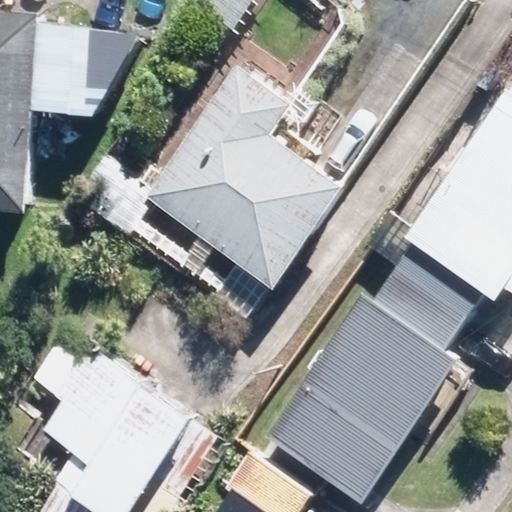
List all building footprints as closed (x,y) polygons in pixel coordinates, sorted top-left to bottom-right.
[(270,0),(205,0),(202,4),(242,36),(270,0)] [(46,19),(0,15),(0,204),(30,207),(46,19)] [(291,106),(247,75),(161,196),(281,280),(345,189),(269,136),(291,106)] [(511,275),(511,100),(417,235),(423,239),(401,270),(469,317),(491,287),(500,293),(511,275)] [(469,317),(401,270),(377,304),(372,301),(277,435),(367,499),(463,362),(446,350),(469,317)] [(129,511),(193,421),(94,352),(63,395),(71,401),(50,431),(85,454),(67,480),(112,511),(129,511)] [(259,511),(239,498),(229,511),(259,511)]
